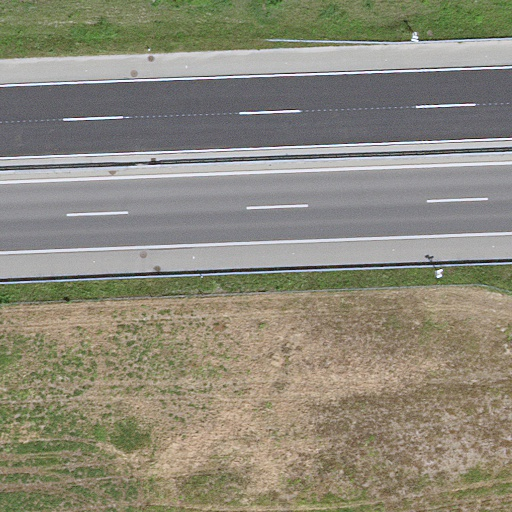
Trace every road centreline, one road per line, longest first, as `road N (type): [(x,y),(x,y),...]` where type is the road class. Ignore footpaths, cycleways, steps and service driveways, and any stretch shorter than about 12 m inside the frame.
road 1 (motorway): [(511,102),(0,122)]
road 2 (motorway): [(0,217),(511,197)]
